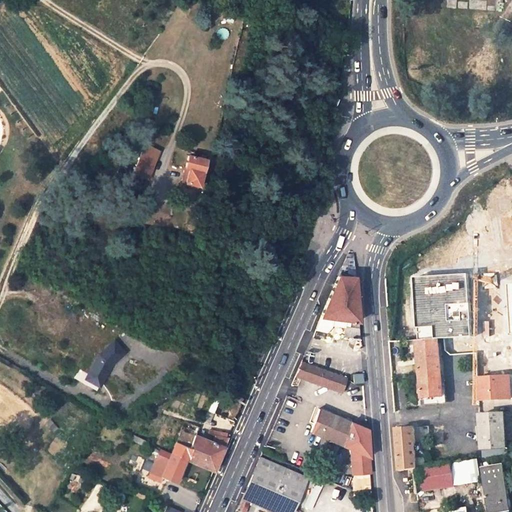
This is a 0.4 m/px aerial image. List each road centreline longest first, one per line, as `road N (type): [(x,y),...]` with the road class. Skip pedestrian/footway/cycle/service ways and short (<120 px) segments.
road 1 (primary): [(351,206),(217,511)]
road 2 (primary): [(388,511),(371,269),(398,225)]
road 3 (unclassified): [(47,0),(185,75),(187,93),(159,165)]
road 4 (primary): [(362,0),(359,127)]
road 5 (primary): [(403,116),(381,64),(379,0)]
